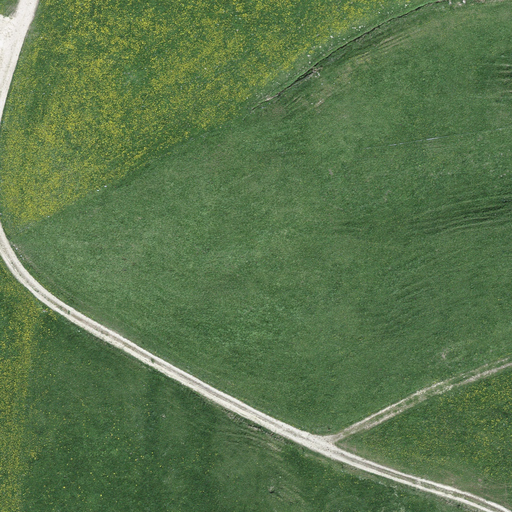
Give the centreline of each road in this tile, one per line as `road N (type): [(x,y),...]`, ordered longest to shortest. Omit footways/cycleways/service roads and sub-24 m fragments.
road 1 (track): [(491,511),(256,422),(88,328),(28,284),(0,249)]
road 2 (track): [(312,448),(511,363)]
